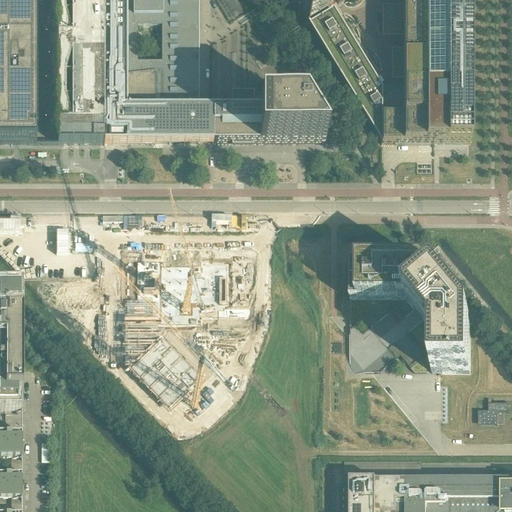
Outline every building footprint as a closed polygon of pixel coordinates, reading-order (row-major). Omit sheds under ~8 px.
[(0,0),(0,70),(36,71),(35,0),(57,0),(57,146),(65,146),(76,146),(87,146),(103,146),(103,0),(0,0)] [(227,110),(206,110),(196,110),(195,0),(103,0),(104,146),(126,146),(206,146),(325,146),(303,110),(249,110),(249,101),(227,101),(227,110)] [(292,0),(305,21),(336,2),(334,0),(292,0)] [(470,146),(470,0),(403,0),(403,9),(382,9),(382,39),(403,39),(403,52),(391,52),(391,82),(403,82),(403,90),(387,90),(381,90),(381,146),(388,146),(424,146),(451,146),(470,146)] [(309,25),(308,26),(381,146),(381,90),(333,11),(309,25)] [(36,71),(0,70),(0,145),(36,146),(36,71)] [(246,263),(126,263),(127,367),(170,412),(201,381),(158,338),(158,296),(201,296),(201,319),(246,319),(246,263)] [(470,326),(424,271),(418,263),(350,264),(350,302),(354,302),(354,305),(350,305),(350,317),(350,318),(350,320),(353,324),(368,313),(404,355),(401,358),(415,375),(424,375),(427,374),(427,372),(432,372),(432,375),(470,374),(470,326)] [(0,411),(17,411),(21,410),(21,397),(21,349),(21,328),(21,321),(21,316),(21,311),(21,295),(19,295),(6,295),(3,295),(3,298),(3,302),(0,302),(0,411)] [(488,413),(478,413),(478,414),(481,414),(481,424),(497,424),(497,427),(498,427),(498,424),(498,414),(504,414),(510,414),(510,413),(507,413),(507,406),(510,406),(510,405),(495,405),(491,405),(491,401),(488,401),(488,405),(488,413)] [(0,499),(21,499),(21,502),(21,474),(21,475),(0,474),(0,459),(21,459),(21,461),(21,462),(21,434),(21,435),(0,434),(0,499)] [(344,476),(421,476),(421,463),(344,463),(344,476)] [(511,511),(511,480),(424,481),(350,481),(349,511),(511,511)]
